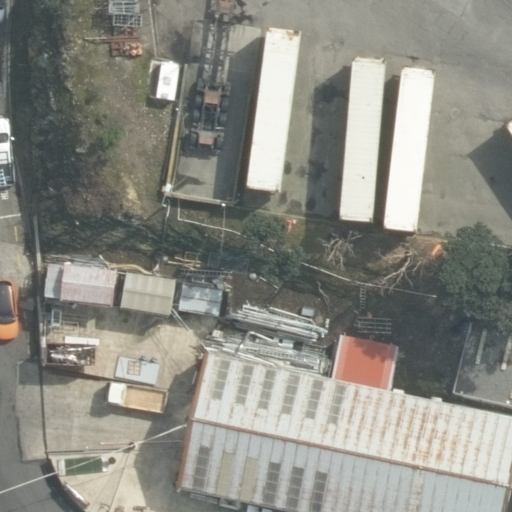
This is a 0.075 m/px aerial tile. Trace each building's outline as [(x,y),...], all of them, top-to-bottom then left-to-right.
[(93,14),(96,64),(178,60),(175,9),(93,14)] [(264,25),(190,16),(169,201),(243,210),(264,25)] [(109,324),(118,267),(52,256),(43,314),(109,324)] [(219,329),(226,268),(192,265),(185,325),(219,329)] [(118,267),(109,324),(162,333),(171,276),(118,267)] [(208,354),(178,491),(275,511),(505,511),(511,483),(511,421),(391,395),(400,348),(340,336),(330,380),(208,354)]
